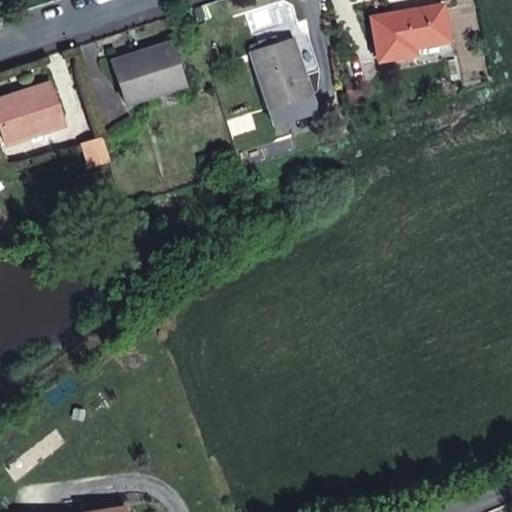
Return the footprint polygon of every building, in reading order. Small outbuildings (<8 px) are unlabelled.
[(442,5),(371,18),(379,60),(414,55),(413,47),(448,41),(442,5)] [(310,95),(292,40),(251,53),(269,108),(310,95)] [(448,41),(413,47),(414,55),(449,48),(448,41)] [(182,85),(169,44),(147,51),(149,57),(114,68),(125,104),(182,85)] [(147,51),(112,62),(114,68),(149,57),(147,51)] [(48,83),(26,91),(28,97),(0,106),(0,129),(5,144),(62,125),(48,83)] [(26,91),(0,99),(0,106),(28,97),(26,91)] [(108,161),(102,137),(81,143),(88,167),(108,161)]
